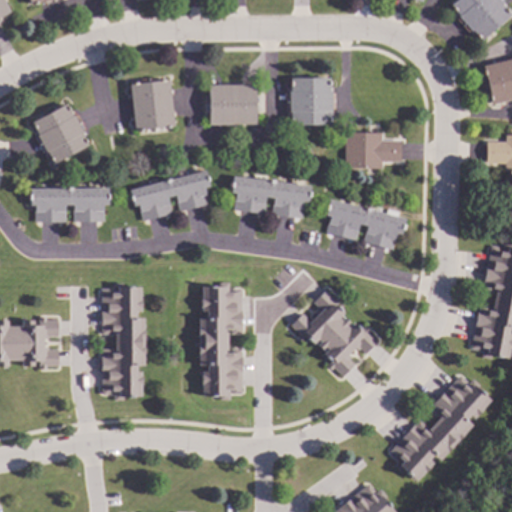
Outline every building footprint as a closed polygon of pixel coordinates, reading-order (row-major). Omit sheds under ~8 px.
[(0,0),(1,0),(8,12),(0,16),(0,0)] [(497,0),(501,4),(500,5),(508,14),(479,41),(470,31),(469,32),(456,17),(457,16),(448,5),(453,0),(497,0)] [(511,99),(489,105),(480,66),(511,58),(511,99)] [(327,91),(329,91),(329,93),(332,92),(332,110),(329,110),(329,111),(328,111),(328,125),(288,125),(288,112),(287,112),(287,110),(284,110),(284,93),(286,93),(286,91),(288,91),(288,78),(327,77),(327,91)] [(172,126),(133,131),(127,84),(167,80),(172,126)] [(253,124),(206,125),(206,85),(253,85),(253,124)] [(71,116),(72,115),(82,132),(80,134),(86,145),(51,163),(45,152),(44,153),(35,135),(36,134),(29,122),(64,103),(71,116)] [(379,140),(398,141),(397,162),(378,161),(378,169),(342,168),(342,132),(379,133),(379,140)] [(511,170),(502,170),(503,163),(483,163),(484,141),(503,142),(503,135),(511,135),(511,170)] [(208,185),(202,187),(207,205),(178,212),(174,196),(166,198),(171,215),(141,222),(137,206),(132,207),(127,191),(204,170),(208,185)] [(308,186),(307,201),(301,201),(299,219),(269,215),(271,199),(263,198),(261,215),(231,211),(233,194),(228,193),(230,176),(308,186)] [(107,204),(101,204),(101,222),(71,223),(71,206),(63,206),(64,223),(33,223),(33,206),(28,206),(28,189),(107,188),(107,204)] [(404,219),(400,234),(394,233),(390,250),(361,243),(365,227),(358,225),(353,241),(324,233),(328,217),(323,215),(327,199),(404,219)] [(511,245),(510,249),(511,249),(511,328),(507,328),(506,335),(510,336),(505,358),(488,355),(487,359),(478,357),(480,348),(477,348),(477,351),(468,349),(472,328),(471,327),(474,312),(475,312),(477,304),(490,307),(493,293),(480,290),(481,283),(480,283),(489,246),(501,249),(502,243),(511,245)] [(121,287),(138,287),(138,299),(140,299),(140,308),(139,308),(139,311),(133,311),(133,318),(142,318),(143,355),(142,355),(142,366),(134,366),(134,372),(139,372),(139,375),(139,397),(122,397),(122,401),(112,401),(112,392),(109,392),(110,395),(100,395),(100,373),(99,373),(100,350),(109,350),(109,354),(117,353),(116,352),(113,352),(113,333),(116,333),(116,331),(109,331),(109,334),(100,334),(100,327),(99,327),(99,289),(109,289),(109,293),(111,293),(111,283),(121,283),(121,287)] [(227,291),(229,291),(229,289),(238,289),(238,309),(239,309),(240,327),(239,327),(239,333),(225,333),(226,350),(239,349),(240,372),(235,372),(235,383),(239,383),(239,394),(228,394),(228,400),(217,400),(217,396),(201,396),(199,375),(200,375),(200,372),(206,371),(205,366),(197,366),(197,329),(197,318),(205,318),(205,311),(200,311),(200,308),(199,308),(199,299),(200,299),(200,287),(217,286),(217,283),(227,283),(227,291)] [(332,299),(334,297),(341,303),(336,308),(342,314),(337,318),(340,321),(342,318),(347,322),(345,325),(348,329),(354,323),(360,329),(363,326),(369,331),(366,333),(375,341),(363,354),(355,346),(345,358),(352,364),(340,377),(331,368),(329,371),(324,366),(329,361),(322,354),(326,349),(323,347),(320,350),(315,345),(318,342),(316,339),(311,344),(303,337),(299,341),(294,337),(296,334),(288,326),(300,313),(305,318),(307,316),(311,320),(317,313),(314,310),(316,307),(311,302),(322,290),(332,299)] [(44,319),(56,319),(56,337),(45,337),(45,339),(41,339),(41,348),(46,348),(46,349),(56,349),(56,367),(45,367),(45,369),(37,369),(37,363),(32,362),(32,366),(20,366),(20,360),(6,360),(6,367),(0,367),(0,321),(6,321),(6,326),(21,326),(21,320),(32,320),(32,324),(37,324),(37,317),(44,317),(44,319)] [(463,381),(460,385),(463,387),(470,379),(477,385),(474,389),(487,400),(470,418),(467,415),(463,419),(469,425),(436,461),(430,455),(426,460),(429,463),(413,481),(400,469),(397,472),(391,466),(397,458),(395,456),(393,459),(386,453),(411,425),(412,426),(417,419),(426,428),(436,417),(426,409),(431,403),(430,403),(457,375),(463,381)] [(373,494),(378,490),(384,497),(381,500),(391,511),(332,511),(336,509),(335,507),(348,497),(349,498),(365,484),(373,494)]
